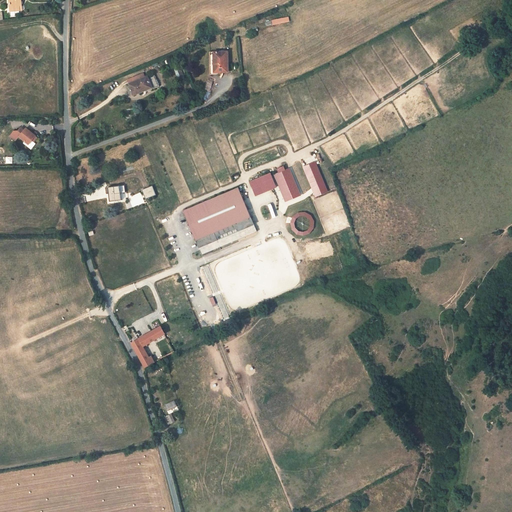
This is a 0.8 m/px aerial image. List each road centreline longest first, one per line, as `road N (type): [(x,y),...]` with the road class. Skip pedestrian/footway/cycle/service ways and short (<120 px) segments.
road 1 (tertiary): [(68,0),(66,128),(75,211),(109,314),(135,358),(177,511)]
road 2 (unknown): [(67,153),(212,106),(226,79)]
